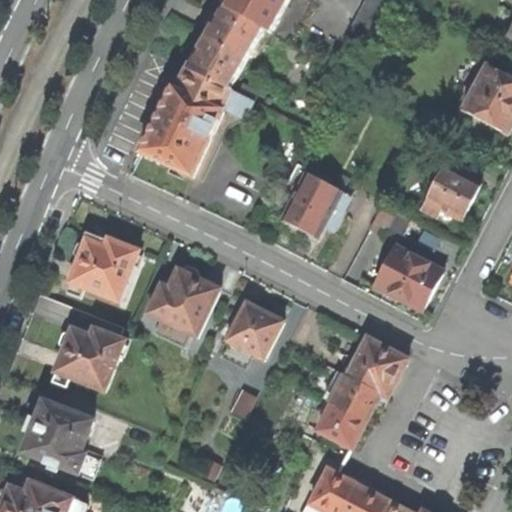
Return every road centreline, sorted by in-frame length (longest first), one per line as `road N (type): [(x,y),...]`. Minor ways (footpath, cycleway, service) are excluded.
road 1 (residential): [(435,349),(45,157)]
road 2 (residential): [(435,349),(370,471),(453,511)]
road 3 (secondary): [(45,157),(119,0)]
road 4 (residential): [(511,207),(468,289),(454,355)]
